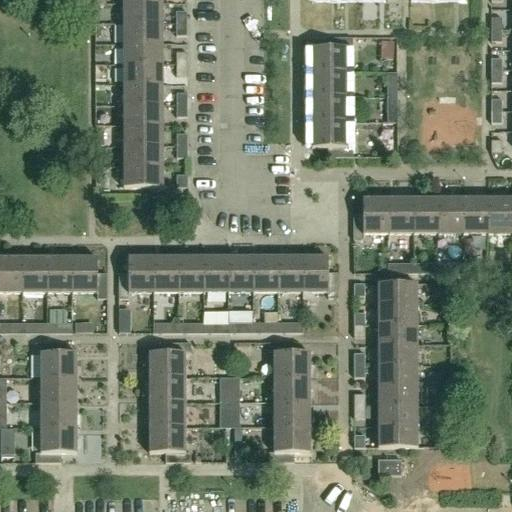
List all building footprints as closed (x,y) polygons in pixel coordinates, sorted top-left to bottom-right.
[(124,26),(164,26),(164,5),(124,6),(124,26)] [(177,26),(187,26),(187,14),(177,14),(177,26)] [(492,33),(502,33),(502,21),(492,21),(492,33)] [(124,47),(164,47),(164,26),(124,26),(124,47)] [(177,38),(187,38),(187,26),(177,26),(177,38)] [(492,33),(492,44),(502,44),(502,33),(492,33)] [(353,41),(328,41),(328,50),(312,50),(312,75),(348,75),(348,50),(353,50),(353,41)] [(124,67),(164,67),(164,47),(124,47),(124,67)] [(177,67),(188,67),(188,55),(177,55),(177,67)] [(492,62),(492,74),(502,74),(502,62),(492,62)] [(124,88),(164,88),(164,67),(124,67),(124,88)] [(177,79),(188,79),(188,67),(177,67),(177,79)] [(492,74),(492,85),(502,85),(502,74),(492,74)] [(348,75),(312,75),(312,101),(348,101),(348,75)] [(388,101),(398,101),(397,75),(388,75),(388,101)] [(404,108),(426,108),(426,89),(418,90),(418,80),(404,80),(404,108)] [(124,109),(164,108),(164,88),(124,88),(124,109)] [(177,96),(177,108),(188,108),(188,96),(177,96)] [(348,101),(312,101),(312,126),(348,126),(348,101)] [(388,126),(397,126),(398,126),(398,101),(388,101),(388,126)] [(492,115),(503,115),(503,103),(492,103),(492,115)] [(124,129),(164,129),(164,108),(124,109),(124,129)] [(177,120),(188,120),(188,108),(177,108),(177,120)] [(403,142),(428,141),(426,112),(401,114),(403,142)] [(492,115),(492,126),(503,126),(503,115),(492,115)] [(348,126),(312,126),(312,151),(328,151),(328,160),(353,160),(353,151),(348,151),(348,126)] [(124,150),(164,150),(164,129),(124,129),(124,150)] [(177,137),(177,150),(188,149),(188,137),(177,137)] [(492,144),(492,156),(502,156),(502,144),(492,144)] [(177,161),(188,161),(188,149),(177,150),(177,161)] [(124,170),(164,170),(164,150),(124,150),(124,170)] [(124,177),(124,191),(164,191),(164,170),(124,170),(124,177)] [(188,178),(177,178),(177,191),(189,191),(188,178)] [(511,200),(488,201),(488,238),(511,237),(511,200)] [(388,238),(388,201),(363,202),(363,218),(354,218),(354,243),(363,243),(363,238),(388,238)] [(388,201),(388,238),(413,238),(413,201),(388,201)] [(413,201),(413,238),(438,238),(438,201),(413,201)] [(438,201),(438,238),(463,238),(463,201),(438,201)] [(488,238),(488,201),(463,201),(463,238),(488,238)] [(0,296),(23,297),(23,261),(0,260),(0,296)] [(48,297),(48,260),(23,261),(23,297),(48,297)] [(73,297),(73,260),(48,260),(48,297),(73,297)] [(108,302),(108,277),(98,277),(98,260),(73,260),(73,297),(98,297),(98,302),(108,302)] [(154,297),(154,260),(129,260),(129,276),(119,277),(119,302),(130,302),(130,297),(154,297)] [(179,297),(179,260),(154,260),(154,297),(179,297)] [(204,297),(204,260),(179,260),(179,297),(204,297)] [(229,297),(229,260),(204,260),(204,297),(229,297)] [(254,297),(254,260),(229,260),(229,297),(254,297)] [(279,297),(279,260),(254,260),(254,297),(279,297)] [(304,297),(304,260),(279,260),(279,297),(304,297)] [(338,302),(338,276),(329,276),(329,260),(304,260),(304,297),(329,297),(329,302),(338,302)] [(488,266),(463,267),(463,277),(488,277),(488,266)] [(511,276),(511,266),(488,266),(488,277),(511,276)] [(388,277),(389,277),(413,277),(413,267),(388,267),(388,277)] [(438,267),(413,267),(413,277),(438,277),(438,267)] [(438,267),(438,277),(463,277),(463,267),(438,267)] [(354,287),(354,300),(366,300),(365,286),(354,287)] [(379,307),(418,307),(418,287),(379,287),(379,307)] [(378,328),(418,328),(418,307),(379,307),(378,328)] [(354,328),(365,328),(365,316),(354,317),(354,328)] [(0,336),(23,337),(23,327),(0,326),(0,336)] [(154,336),(179,336),(179,326),(154,326),(154,336)] [(179,336),(204,336),(204,326),(179,326),(179,336)] [(204,336),(229,336),(229,326),(204,326),(204,336)] [(229,336),(254,336),(254,326),(229,326),(229,336)] [(254,326),(254,336),(279,336),(279,326),(254,326)] [(303,326),(279,326),(279,336),(303,336),(303,326)] [(48,337),(48,327),(23,327),(23,337),(48,337)] [(73,337),(73,327),(48,327),(48,337),(73,337)] [(354,328),(354,341),(366,341),(365,328),(354,328)] [(379,348),(418,348),(418,328),(378,328),(379,348)] [(42,381),(78,381),(78,356),(62,356),(62,346),(37,346),(37,357),(42,357),(42,381)] [(150,381),(187,381),(187,356),(191,356),(191,346),(166,346),(166,356),(150,356),(150,381)] [(275,381),(311,381),(311,356),(294,356),(294,346),(269,346),(269,356),(275,356),(275,381)] [(379,369),(418,369),(418,348),(379,348),(379,369)] [(354,369),(366,369),(365,356),(354,356),(354,369)] [(354,369),(355,381),(366,381),(366,369),(354,369)] [(379,389),(418,389),(418,369),(379,369),(379,389)] [(78,407),(78,381),(42,381),(42,406),(78,407)] [(187,381),(150,381),(150,406),(187,406),(187,381)] [(231,406),(231,381),(220,381),(220,406),(231,406)] [(240,381),(231,381),(231,406),(240,406),(240,381)] [(311,406),(311,381),(275,381),(274,406),(311,406)] [(379,410),(418,410),(418,389),(379,389),(379,410)] [(355,410),(366,410),(366,398),(355,398),(355,410)] [(78,432),(78,407),(42,406),(42,432),(78,432)] [(150,431),(187,431),(187,406),(150,406),(150,431)] [(231,432),(231,406),(220,406),(220,432),(231,432)] [(241,432),(240,406),(231,406),(231,432),(241,432)] [(311,431),(311,406),(274,406),(274,431),(311,431)] [(355,410),(355,422),(366,422),(366,410),(355,410)] [(379,431),(418,431),(418,410),(379,410),(379,431)] [(167,466),(191,466),(191,456),(187,456),(187,431),(150,431),(150,456),(167,456),(167,466)] [(311,456),(311,431),(274,431),(274,455),(269,455),(269,465),(294,466),(294,456),(311,456)] [(379,451),(418,451),(418,431),(379,431),(379,451)] [(78,457),(78,432),(42,432),(42,456),(37,456),(37,466),(62,466),(62,457),(78,457)] [(366,439),(355,438),(355,451),(366,451),(366,439)] [(402,463),(378,463),(378,479),(402,479),(402,463)] [(28,475),(28,466),(6,466),(6,475),(28,475)]
